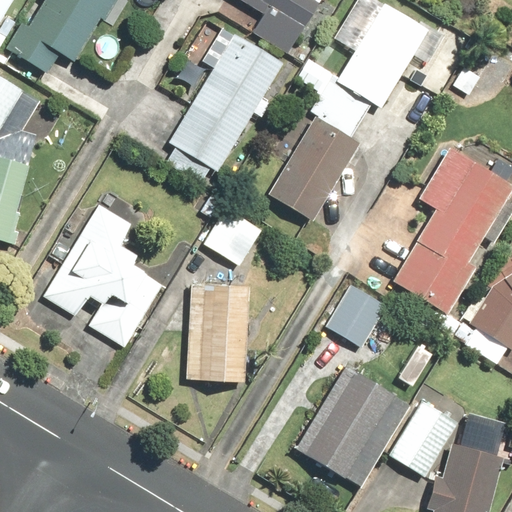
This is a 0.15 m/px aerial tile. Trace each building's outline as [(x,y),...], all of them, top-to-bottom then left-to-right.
[(0,0),(0,20),(12,0),(0,0)] [(20,23),(3,50),(47,77),(59,56),(72,64),(110,0),(42,0),(26,27),(20,23)] [(254,30),(289,51),(318,0),(242,0),(264,13),(254,30)] [(370,103),(379,108),(425,33),(382,7),(336,82),(308,65),(298,82),(318,94),(360,120),(370,103)] [(167,145),(216,174),(281,65),(233,36),(167,145)] [(39,103),(0,78),(0,243),(14,248),(18,232),(14,232),(19,214),(15,213),(36,136),(21,133),(39,103)] [(267,197),(311,223),(360,143),(349,137),(360,120),(318,94),(308,109),(317,115),(267,197)] [(447,317),(476,269),(469,265),(511,193),(511,187),(448,149),(416,200),(434,211),(390,283),(447,317)] [(222,203),(202,237),(239,260),(260,226),(222,203)] [(155,299),(154,299),(161,287),(129,268),(135,258),(117,248),(130,226),(97,206),(42,298),(75,318),(86,300),(98,307),(86,327),(125,349),(155,299)] [(511,272),(503,279),(491,287),(467,325),(511,353),(511,272)] [(247,287),(189,285),(186,382),(244,384),(247,287)] [(350,285),(324,328),(360,350),(386,307),(350,285)] [(409,406),(343,367),(294,450),(359,489),(409,406)] [(420,399),(387,453),(420,473),(453,419),(420,399)] [(487,511),(503,459),(451,445),(442,478),(434,476),(424,510),(432,511),(487,511)]
